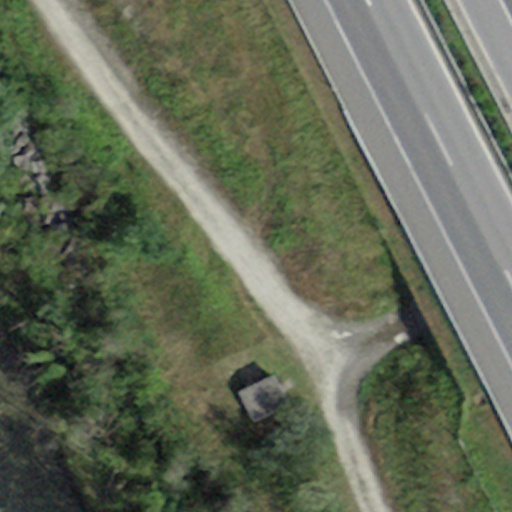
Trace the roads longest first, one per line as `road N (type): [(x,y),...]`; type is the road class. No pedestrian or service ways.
road 1 (track): [(387,511),(335,355),(50,0)]
road 2 (motorway): [(358,0),(511,297)]
